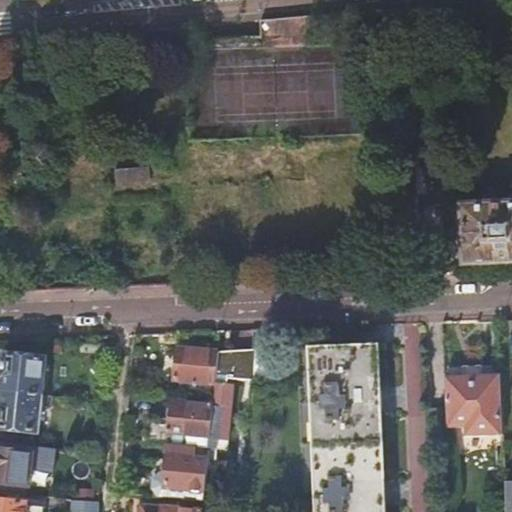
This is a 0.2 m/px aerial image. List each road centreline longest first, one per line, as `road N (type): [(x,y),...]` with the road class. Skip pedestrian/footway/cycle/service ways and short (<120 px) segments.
road 1 (residential): [(511,302),(0,328)]
road 2 (residential): [(0,19),(244,0)]
